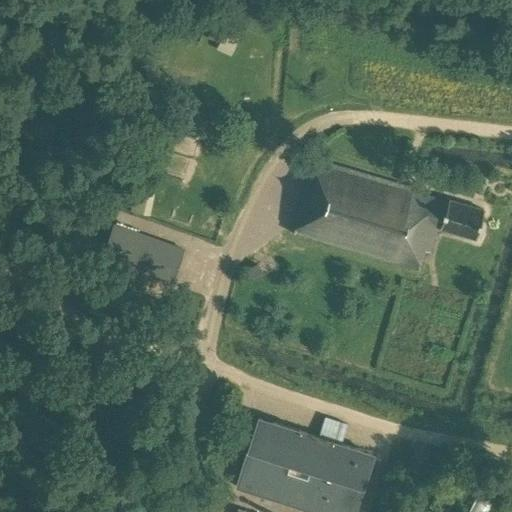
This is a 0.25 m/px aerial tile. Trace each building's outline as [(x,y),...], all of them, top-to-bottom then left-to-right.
[(219,32),(213,51),(228,56),(234,37),(219,32)] [(413,187),(315,158),(306,188),(293,232),(419,269),(424,250),(429,251),(437,226),(475,238),(484,208),(448,198),(447,200),(419,192),(412,190),(413,187)] [(112,225),(100,260),(170,284),(182,249),(112,225)] [(256,264),(246,270),(254,282),(263,276),(256,264)] [(237,487),(316,511),(354,511),(373,454),(341,444),(348,424),(325,417),(319,437),(259,418),(250,447),(237,487)] [(422,475),(430,449),(415,444),(407,470),(422,475)]
